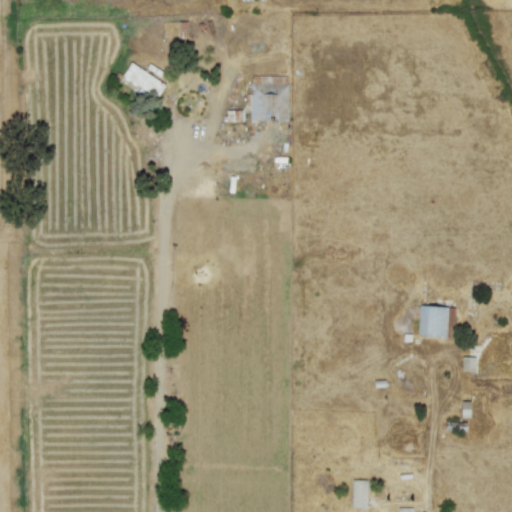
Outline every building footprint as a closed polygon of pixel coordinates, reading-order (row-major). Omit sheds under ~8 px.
[(164,82),(129,62),(121,76),(156,96),(164,82)] [(286,120),(287,75),(279,75),(279,82),(249,81),(248,119),(286,120)] [(417,335),(452,336),(453,306),(418,305),(417,335)] [(474,356),(461,355),(461,370),(474,370),(474,356)] [(365,506),(366,479),(351,479),(350,506),(365,506)]
